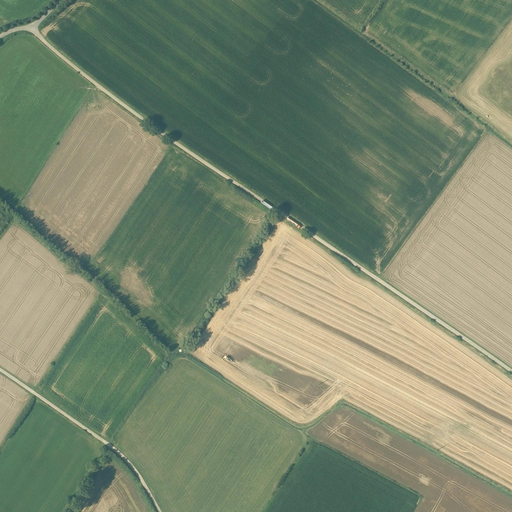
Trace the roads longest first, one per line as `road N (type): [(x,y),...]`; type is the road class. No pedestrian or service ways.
road 1 (unclassified): [(31,29),(126,106),(511,371)]
road 2 (unclassified): [(159,511),(115,449),(0,372)]
